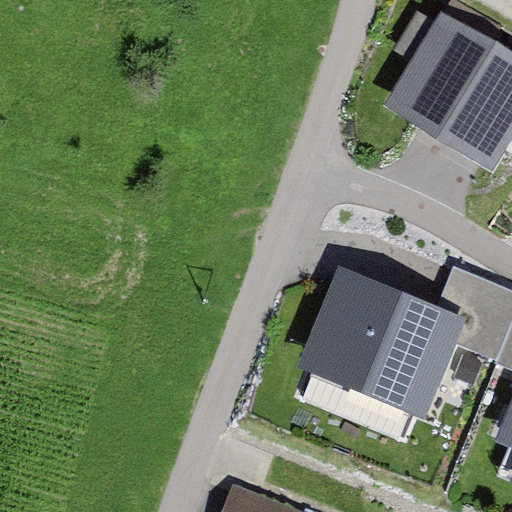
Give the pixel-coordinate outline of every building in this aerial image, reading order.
[(511,133),(511,46),(442,5),(387,97),(495,162),(511,133)] [(465,306),(338,256),(298,356),(425,407),(465,306)] [(511,274),(492,275),(492,346),(511,346),(511,274)] [(511,392),(496,431),(511,437),(511,470),(511,472),(511,392)] [(298,511),(224,483),(213,511),(298,511)]
